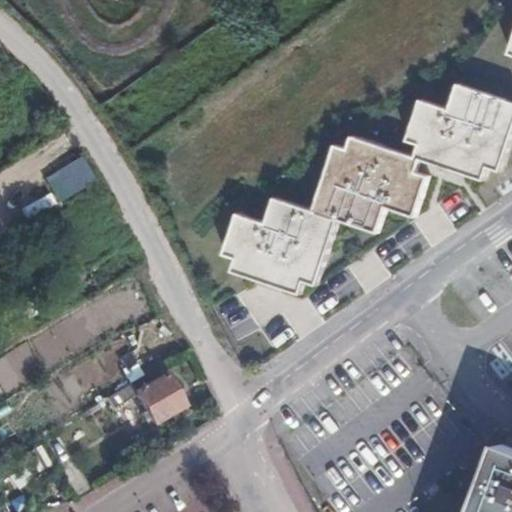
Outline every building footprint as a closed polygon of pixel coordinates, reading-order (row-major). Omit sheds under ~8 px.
[(423,144),(419,157),(424,159),(486,180),(491,167),(503,171),(511,144),(511,100),(462,84),(453,109),(425,100),(411,140),(423,144)] [(419,172),(424,159),(419,157),(356,136),(351,149),(339,145),(317,211),(342,219),(380,232),(389,206),(418,216),(431,176),(419,172)] [(60,206),(97,182),(81,156),(44,181),(60,206)] [(239,258),(235,271),(303,294),(307,281),(319,285),(342,219),(317,211),(278,197),(270,223),(241,213),(227,254),(239,258)] [(0,358),(0,392),(1,394),(24,379),(8,353),(0,358)] [(152,423),(183,406),(165,374),(136,391),(132,385),(108,399),(113,408),(136,395),(152,423)] [(36,435),(61,427),(57,414),(32,422),(36,435)] [(511,511),(511,448),(504,445),(478,511),(511,511)]
